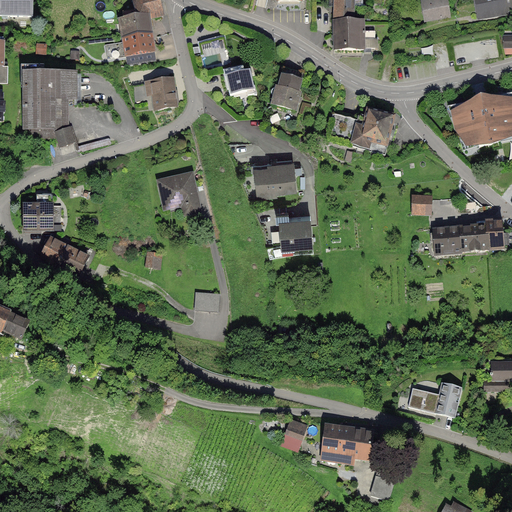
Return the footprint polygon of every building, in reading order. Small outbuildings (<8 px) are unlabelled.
[(32,0),(0,0),(0,16),(33,17),(32,0)] [(132,0),(137,18),(121,21),(125,45),(107,47),(109,60),(155,53),(150,19),(164,16),(159,0),(132,0)] [(356,0),(333,0),(334,19),(357,18),(356,0)] [(509,0),(482,0),(485,17),(511,13),(509,0)] [(446,1),(429,3),(431,14),(426,15),(427,20),(448,17),(446,1)] [(368,55),(367,22),(336,24),(337,56),(368,55)] [(226,36),(199,43),(202,58),(217,54),(219,65),(232,61),(226,36)] [(3,44),(0,43),(0,83),(8,84),(8,63),(3,63),(3,44)] [(47,46),(38,46),(38,54),(46,54),(47,46)] [(80,53),(72,52),(71,60),(79,61),(80,53)] [(245,74),(243,68),(224,73),(230,98),(234,97),(235,98),(240,97),(241,100),(258,96),(256,86),(254,87),(251,72),(245,74)] [(305,74),(283,68),(273,106),(295,112),(305,74)] [(76,74),(25,74),(25,127),(65,126),(65,100),(76,100),(76,74)] [(179,110),(175,80),(153,83),(157,113),(179,110)] [(511,101),(485,101),(455,115),(456,133),(469,149),(494,151),(511,143),(511,101)] [(386,156),(396,118),(368,110),(366,118),(362,116),(360,118),(359,122),(333,115),(327,140),(386,156)] [(75,144),(71,129),(56,134),(61,148),(75,144)] [(255,169),(258,194),(296,190),(294,162),(277,164),(277,167),(255,169)] [(175,182),(160,186),(165,206),(183,202),(185,215),(200,211),(192,176),(174,180),(175,182)] [(37,207),(25,207),(25,231),(53,231),(53,196),(37,196),(37,207)] [(431,200),(414,199),(413,213),(430,214),(431,200)] [(313,244),(311,217),(280,219),(282,246),(313,244)] [(434,231),(436,255),(505,250),(503,222),(488,223),(488,227),(434,231)] [(51,240),(42,260),(79,278),(88,258),(51,240)] [(159,257),(149,255),(148,267),(157,268),(159,257)] [(220,296),(196,294),(195,309),(219,311),(220,296)] [(30,324),(0,310),(0,331),(1,332),(3,330),(22,339),(30,324)] [(511,363),(493,364),(493,382),(511,382),(511,363)] [(409,409),(455,420),(463,389),(443,384),(440,396),(413,390),(409,409)] [(297,451),(306,426),(291,421),(282,446),(297,451)] [(374,433),(326,427),(322,454),(370,461),(374,433)] [(396,463),(383,460),(372,497),(389,502),(395,482),(391,481),(396,463)]
